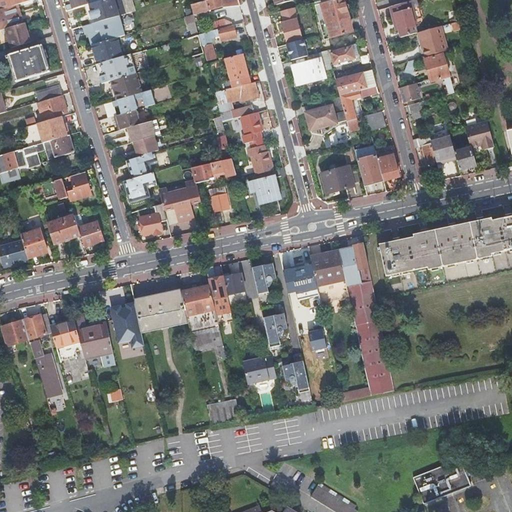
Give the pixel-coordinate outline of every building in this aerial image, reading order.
[(0,0),(0,10),(17,6),(34,1),(33,0),(0,0)] [(89,5),(90,5),(88,0),(70,0),(73,10),(87,5),(89,5)] [(105,0),(90,5),(89,5),(95,24),(100,22),(119,16),(114,0),(105,0)] [(121,0),(114,0),(119,16),(125,14),(121,0)] [(240,6),(238,0),(210,0),(206,1),(191,5),(193,15),(224,6),(224,8),(240,6)] [(349,18),(347,10),(345,5),(343,0),(337,0),(314,6),(317,15),(319,24),(321,33),(323,38),(324,41),(352,33),(348,18),(349,18)] [(417,0),(414,0),(412,1),(409,2),(411,9),(419,7),(417,0)] [(417,33),(411,9),(409,2),(390,7),(392,16),(395,15),(399,31),(399,30),(401,38),(417,33)] [(0,31),(5,30),(23,25),(17,6),(0,10),(0,31)] [(195,23),(193,15),(186,17),(188,24),(195,23)] [(10,49),(38,41),(36,33),(28,36),(25,24),(23,25),(5,30),(10,49)] [(81,45),(99,40),(97,32),(95,25),(77,31),(81,45)] [(237,36),(234,25),(207,33),(200,35),(207,61),(214,59),(208,38),(217,36),(218,41),(237,36)] [(425,57),(447,51),(441,27),(418,33),(421,43),(423,43),(424,49),(423,49),(425,57)] [(102,42),(103,42),(115,38),(128,35),(126,30),(104,37),(104,38),(101,39),(102,42)] [(204,54),(199,35),(199,34),(188,38),(193,57),(204,54)] [(117,45),(115,38),(103,42),(92,45),(98,64),(105,62),(114,60),(121,58),(120,54),(117,45)] [(359,58),(356,44),(331,50),(332,53),(330,54),(334,64),(359,58)] [(9,59),(16,82),(50,72),(42,46),(8,56),(6,57),(7,59),(9,59)] [(250,83),(243,55),(225,59),(227,66),(233,88),(237,87),(250,83)] [(431,82),(450,77),(443,55),(424,60),(430,80),(431,82)] [(126,56),(121,58),(114,60),(116,66),(128,63),(126,56)] [(297,84),(325,77),(320,60),(293,67),(297,84)] [(105,62),(98,64),(90,67),(95,81),(109,77),(105,62)] [(117,71),(119,78),(133,74),(131,67),(117,71)] [(372,71),(335,80),(340,97),(376,87),(372,71)] [(142,93),(136,74),(111,81),(117,101),(142,93)] [(238,88),(237,87),(233,88),(215,93),(217,102),(218,106),(236,101),(237,103),(258,97),(254,84),(238,88)] [(420,99),(416,84),(400,89),(404,103),(420,99)] [(378,94),(376,87),(340,97),(346,121),(346,122),(356,119),(351,100),(361,97),(361,98),(378,94)] [(60,97),(62,96),(60,88),(36,95),(38,103),(60,97)] [(151,90),(142,93),(117,101),(114,102),(115,107),(116,109),(118,108),(118,106),(119,106),(121,115),(136,111),(133,101),(143,99),(146,108),(155,105),(151,90)] [(60,97),(38,103),(43,120),(67,113),(63,98),(61,99),(60,97)] [(346,121),(340,97),(324,102),(326,107),(305,113),(310,131),(346,121)] [(424,116),(420,103),(409,106),(411,115),(412,115),(414,119),(424,116)] [(114,117),(117,116),(115,109),(116,109),(115,107),(106,110),(108,119),(114,117)] [(140,125),(136,111),(121,115),(117,116),(114,117),(118,132),(128,129),(140,125)] [(385,127),(381,112),(366,117),(369,128),(370,131),(385,127)] [(259,113),(241,118),(245,136),(242,137),(245,145),(250,143),(263,140),(263,139),(261,139),(260,132),(264,131),(259,113)] [(37,124),(43,144),(67,136),(64,124),(62,117),(37,124)] [(222,123),(221,117),(214,119),(218,133),(225,131),(222,123)] [(366,117),(356,119),(346,122),(349,133),(369,128),(366,117)] [(156,120),(140,125),(128,129),(132,143),(134,143),(155,137),(160,135),(156,120)] [(488,122),(465,128),(471,148),(471,149),(482,146),(483,151),(495,148),(488,122)] [(450,137),(448,130),(429,135),(429,136),(431,142),(450,137)] [(75,153),(70,136),(67,136),(43,144),(4,155),(10,178),(17,176),(15,170),(18,169),(18,170),(19,169),(27,167),(27,169),(41,166),(38,154),(46,151),(49,160),(75,153)] [(429,136),(413,141),(415,148),(420,147),(425,166),(436,163),(431,142),(429,136)] [(159,151),(155,137),(134,143),(138,157),(144,155),(154,152),(159,151)] [(451,139),(450,137),(431,142),(436,163),(456,157),(455,152),(451,139)] [(263,140),(250,143),(252,149),(265,146),(263,140)] [(273,171),(274,171),(269,152),(266,153),(265,146),(252,149),(248,151),(250,158),(251,158),(256,176),(273,171)] [(374,148),(355,153),(363,185),(383,180),(376,153),(374,148)] [(456,160),(460,171),(476,167),(471,149),(471,148),(465,150),(455,152),(456,157),(456,160)] [(376,153),(383,180),(399,176),(392,149),(376,153)] [(144,156),(128,161),(133,178),(149,173),(147,163),(156,161),(154,152),(144,155),(144,156)] [(237,176),(232,159),(211,164),(214,175),(219,174),(219,176),(226,175),(227,178),(237,176)] [(214,175),(211,164),(193,168),(196,180),(197,184),(209,181),(210,180),(210,179),(209,175),(213,174),(214,178),(214,175)] [(327,194),(354,187),(349,167),(321,174),(327,194)] [(256,176),(250,177),(251,183),(249,184),(252,194),(258,193),(261,204),(260,204),(260,205),(282,199),(282,198),(281,198),(275,178),(276,178),(276,176),(275,177),(273,171),(256,176)] [(92,196),(85,173),(68,177),(69,181),(72,180),(75,190),(69,192),(72,202),(92,196)] [(156,182),(154,173),(124,182),(131,202),(149,197),(146,185),(156,182)] [(61,200),(69,197),(63,179),(35,187),(37,193),(44,191),(46,195),(53,194),(54,196),(59,195),(61,200)] [(197,184),(196,180),(195,180),(196,183),(188,185),(189,188),(187,189),(191,205),(192,205),(190,198),(199,196),(201,203),(202,203),(196,184),(197,184)] [(167,189),(159,190),(161,197),(168,195),(168,194),(167,189)] [(159,190),(159,191),(160,196),(163,205),(162,205),(164,212),(165,212),(164,209),(174,207),(175,209),(175,210),(177,210),(180,223),(194,219),(191,207),(191,205),(187,189),(168,194),(168,195),(161,197),(159,190)] [(226,194),(218,196),(222,212),(230,210),(226,194)] [(192,205),(201,203),(199,196),(190,198),(192,205)] [(222,212),(218,196),(211,197),(215,213),(222,212)] [(79,214),(86,212),(84,207),(78,209),(77,205),(71,206),(74,215),(79,214)] [(164,212),(162,205),(155,207),(157,216),(141,219),(142,225),(138,225),(139,229),(142,229),(144,236),(162,232),(160,222),(167,220),(164,212)] [(84,227),(79,214),(74,215),(79,228),(84,227)] [(79,228),(74,215),(47,224),(54,245),(81,236),(79,228)] [(511,270),(511,218),(492,223),(491,220),(476,223),(488,276),(511,270)] [(476,223),(476,219),(420,231),(432,285),(488,276),(476,223)] [(97,222),(84,227),(79,228),(81,236),(85,247),(104,241),(97,222)] [(23,242),(28,259),(48,253),(40,230),(21,236),(23,242)] [(432,285),(420,231),(412,233),(413,235),(378,243),(379,246),(376,247),(377,251),(381,251),(390,295),(432,285)] [(25,260),(28,259),(23,242),(0,248),(0,252),(2,259),(4,267),(26,262),(25,260)] [(369,388),(371,396),(395,392),(374,294),(364,296),(358,269),(365,268),(366,271),(369,269),(364,244),(339,249),(339,250),(346,282),(350,300),(369,388)] [(346,282),(339,250),(310,256),(312,262),(318,288),(318,289),(321,302),(322,306),(350,300),(346,282)] [(302,306),(321,302),(318,289),(318,288),(312,262),(283,269),(288,291),(299,289),(302,306)] [(273,264),(253,268),(258,294),(269,292),(267,283),(268,281),(269,282),(270,282),(271,282),(271,281),(272,281),(272,280),(272,279),(276,278),(273,264)] [(213,266),(206,268),(209,281),(215,279),(215,276),(213,266)] [(364,296),(374,294),(369,269),(366,271),(365,268),(358,269),(364,296)] [(224,277),(228,295),(245,292),(241,274),(224,277)] [(209,281),(210,286),(216,314),(232,310),(228,295),(224,277),(215,279),(209,281)] [(182,292),(188,322),(194,348),(216,344),(220,359),(226,358),(216,314),(210,286),(201,288),(200,281),(192,283),(194,289),(182,292)] [(134,298),(142,333),(188,322),(182,292),(181,288),(134,298)] [(125,338),(142,334),(142,333),(134,298),(133,296),(119,300),(121,308),(118,309),(125,338)] [(109,304),(102,306),(105,318),(112,316),(109,304)] [(52,333),(50,327),(46,314),(41,315),(46,335),(52,333)] [(268,336),(270,345),(280,342),(278,333),(279,331),(279,332),(280,332),(281,332),(282,332),(283,331),(283,330),(283,329),(287,328),(284,314),(264,319),(268,336)] [(37,368),(46,398),(61,394),(50,354),(42,356),(38,342),(33,343),(32,339),(46,335),(41,315),(23,321),(28,340),(30,344),(37,368)] [(52,333),(60,361),(77,356),(75,351),(82,349),(76,329),(74,320),(50,327),(52,333)] [(8,346),(28,340),(23,321),(2,327),(8,346)] [(82,349),(85,358),(101,355),(103,367),(116,364),(113,352),(106,322),(76,329),(82,349)] [(251,360),(243,362),(248,384),(277,378),(272,356),(257,359),(251,360)] [(325,372),(336,370),(333,359),(323,362),(325,372)] [(299,390),(309,388),(303,362),(283,366),(286,380),(290,379),(290,380),(291,381),(292,382),(293,382),(294,381),(295,380),(297,381),(299,390)] [(121,389),(124,399),(130,397),(137,396),(135,386),(121,389)] [(341,394),(343,402),(371,396),(369,388),(341,394)] [(123,399),(124,399),(121,389),(102,393),(104,404),(123,399)] [(236,400),(207,406),(212,428),(241,422),(236,400)] [(460,459),(413,478),(424,504),(471,486),(460,459)] [(351,511),(352,511),(313,490),(305,505),(318,511),(351,511)]
